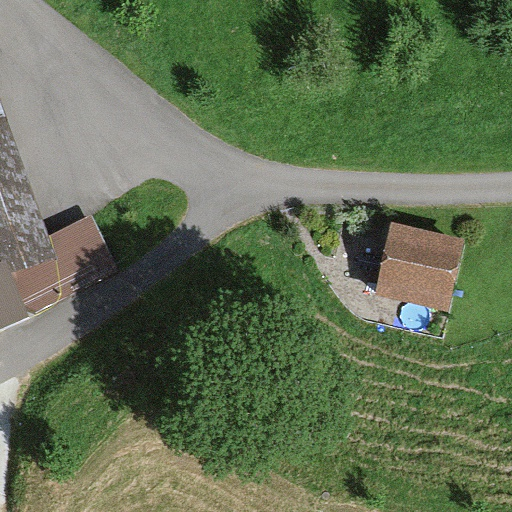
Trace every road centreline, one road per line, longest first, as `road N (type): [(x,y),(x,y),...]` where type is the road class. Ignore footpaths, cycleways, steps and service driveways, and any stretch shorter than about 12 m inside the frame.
road 1 (track): [(244,186),(132,285),(0,368)]
road 2 (track): [(244,186),(511,190)]
